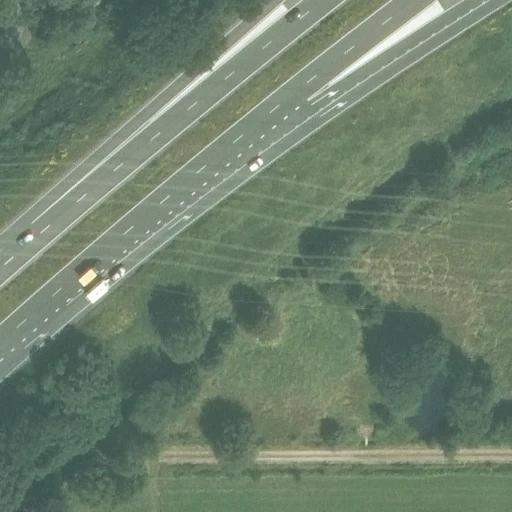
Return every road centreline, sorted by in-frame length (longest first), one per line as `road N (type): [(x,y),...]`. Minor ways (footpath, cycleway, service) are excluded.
road 1 (track): [(104,459),(511,455)]
road 2 (trunk): [(0,343),(292,93)]
road 3 (trunk): [(326,0),(45,230)]
road 4 (trunk): [(274,0),(45,230)]
road 5 (trunk): [(292,93),(488,0)]
road 6 (trunk): [(292,93),(414,0)]
